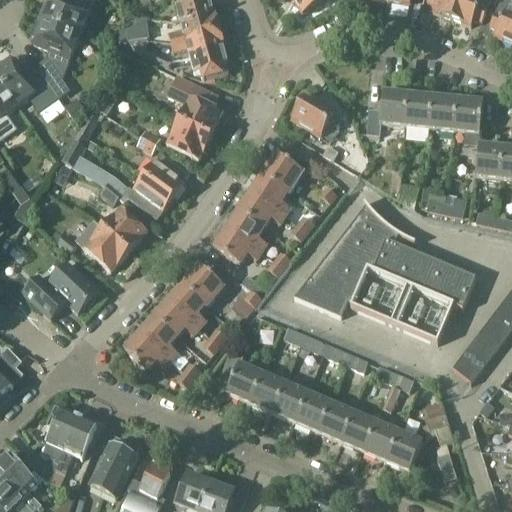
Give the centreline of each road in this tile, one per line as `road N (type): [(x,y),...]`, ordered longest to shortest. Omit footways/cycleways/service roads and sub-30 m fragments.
road 1 (residential): [(384,511),(99,397),(69,373)]
road 2 (residential): [(69,373),(220,196),(260,117)]
road 3 (residential): [(511,84),(381,34),(270,52),(251,34),(243,0)]
